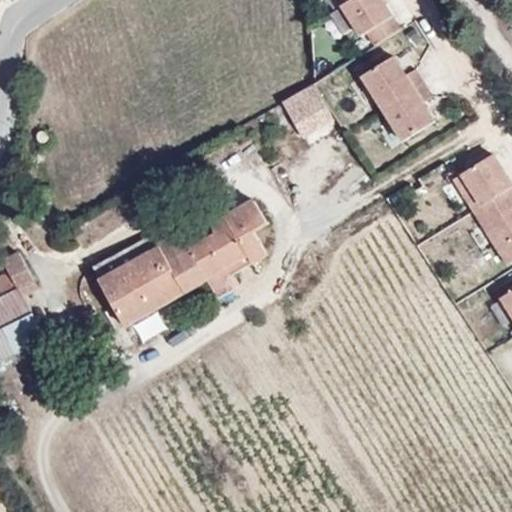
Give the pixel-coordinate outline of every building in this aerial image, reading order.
[(366,47),(395,28),(376,0),(345,0),(343,2),(338,5),(366,47)] [(376,62),(361,72),(381,105),(421,78),(411,63),(401,70),(390,53),(376,62)] [(431,94),(421,78),(381,105),(402,137),(432,117),(421,100),(431,94)] [(316,111),(304,87),(276,100),(288,124),(316,111)] [(472,210),(510,184),(489,154),(451,179),(472,210)] [(511,187),(510,184),(472,210),(481,224),(507,263),(511,259),(511,187)] [(186,239),(204,269),(242,247),(248,255),(269,243),(253,218),(268,210),(255,190),(220,210),(224,216),(186,239)] [(186,239),(174,220),(152,233),(144,223),(86,258),(123,317),(204,269),(186,239)] [(0,298),(18,286),(29,279),(12,253),(0,260),(0,268),(3,273),(0,274),(0,298)] [(511,284),(499,292),(511,313),(511,284)] [(0,298),(0,357),(45,328),(18,286),(0,298)]
